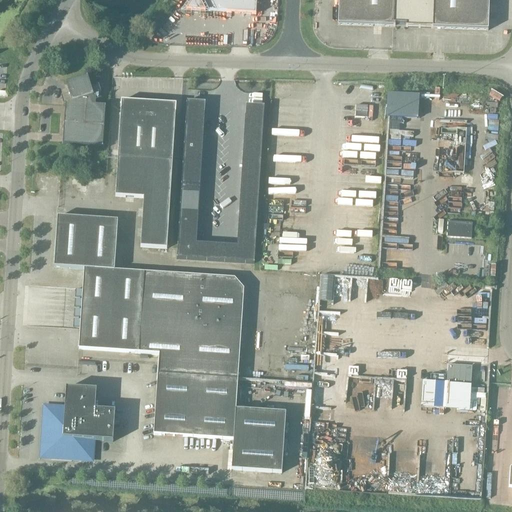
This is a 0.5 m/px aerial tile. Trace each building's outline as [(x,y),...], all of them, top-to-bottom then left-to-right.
[(197,0),(194,0),(186,13),(206,14),(204,12),(256,16),(256,0),(197,0),(198,0),(197,0)] [(395,26),(406,26),(406,28),(488,31),(489,0),(338,0),(338,26),(395,28),(395,26)] [(65,105),(65,107),(66,107),(66,114),(65,114),(63,135),(64,135),(64,142),(63,142),(63,145),(103,148),(106,107),(94,106),(93,102),(99,100),(93,102),(92,97),(101,95),(99,87),(89,90),(87,80),(68,86),(71,95),(61,98),(61,99),(62,99),(64,105),(63,105),(64,106),(65,105)] [(187,102),(177,260),(254,264),(264,107),(262,107),(262,108),(247,107),(246,117),(245,117),(237,247),(196,244),(205,114),(204,114),(204,104),(189,103),(189,102),(187,102)] [(140,249),(167,251),(176,106),(121,103),(115,198),(143,199),(140,249)] [(84,270),(79,350),(159,355),(153,436),(167,436),(233,441),(231,471),(281,474),(286,414),(236,410),(244,290),(234,280),(168,275),(114,272),(118,222),(57,218),(54,268),(84,270)] [(448,223),(447,238),(471,240),(472,224),(448,223)] [(422,385),(421,407),(469,411),(470,389),(471,369),(447,367),(446,387),(422,385)] [(113,443),(115,412),(95,411),(96,391),(66,389),(65,409),(55,408),(44,418),(43,438),(42,448),(51,459),(81,461),(92,451),(93,441),(113,443)]
